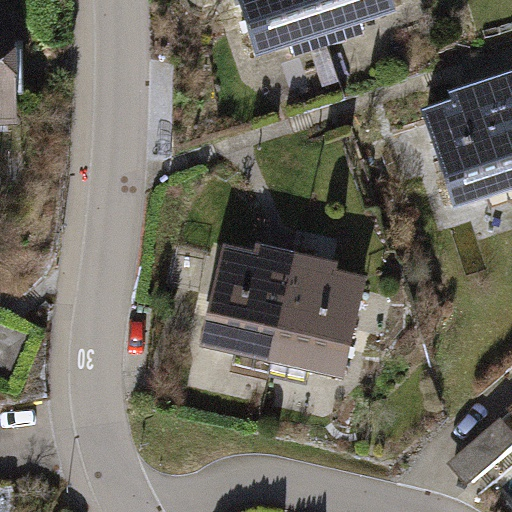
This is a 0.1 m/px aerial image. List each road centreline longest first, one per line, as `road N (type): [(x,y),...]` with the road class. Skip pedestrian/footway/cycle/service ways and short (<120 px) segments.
road 1 (residential): [(119,0),(90,367),(107,458),(131,511)]
road 2 (residential): [(415,511),(302,480),(231,486),(172,511)]
